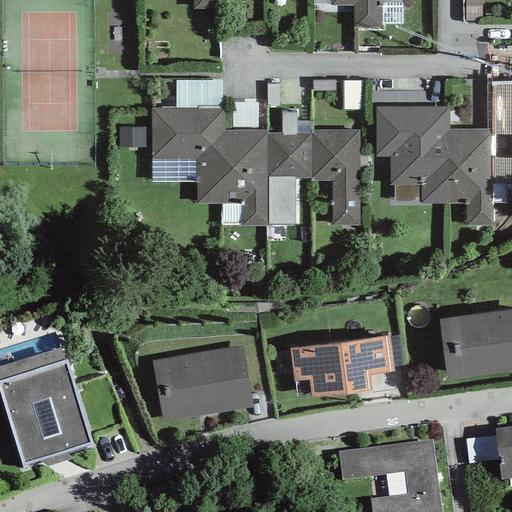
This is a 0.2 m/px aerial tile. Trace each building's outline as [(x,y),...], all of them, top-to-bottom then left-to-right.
[(194,0),(194,5),(222,5),(222,0),(331,0),(332,2),(354,2),(354,23),(380,23),(380,20),(401,19),(401,0),(194,0)] [(448,105),(377,105),(377,155),(389,155),(389,182),(420,182),(420,200),(466,200),(466,222),(495,222),(495,145),(510,145),(510,189),(511,189),(511,91),(491,91),(491,126),(448,126),(448,105)] [(225,106),(151,106),(151,179),(196,179),(196,201),(221,201),(221,223),(295,223),(295,177),(331,176),(331,223),(360,223),(360,128),(296,128),(296,109),(281,109),(281,128),(225,128),(225,106)] [(511,305),(439,314),(446,375),(511,367),(511,305)] [(389,330),(290,343),(295,375),(308,373),(310,392),(370,384),(368,369),(394,366),(389,330)] [(242,344),(153,359),(163,419),(252,403),(242,344)] [(65,364),(0,384),(0,388),(24,464),(90,443),(65,364)] [(494,437),(466,440),(469,465),(498,462),(500,482),(511,480),(511,429),(494,431),(494,437)] [(442,511),(433,440),(338,453),(341,481),(405,473),(408,495),(370,500),(371,511),(442,511)]
